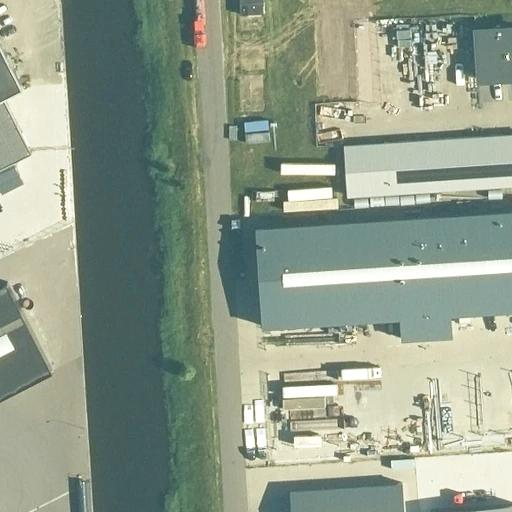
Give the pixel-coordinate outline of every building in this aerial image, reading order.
[(511,27),(476,30),(479,81),(511,78),(511,27)] [(0,168),(32,152),(4,99),(23,89),(0,44),(0,168)] [(498,84),(484,86),(487,103),(500,101),(498,84)] [(511,135),(343,146),(347,197),(511,186),(511,135)] [(511,210),(258,227),(264,327),(403,317),(405,340),(454,337),(453,314),(511,310),(511,210)] [(0,399),(53,372),(7,283),(0,286),(0,399)] [(403,511),(402,484),(290,491),(291,511),(403,511)]
